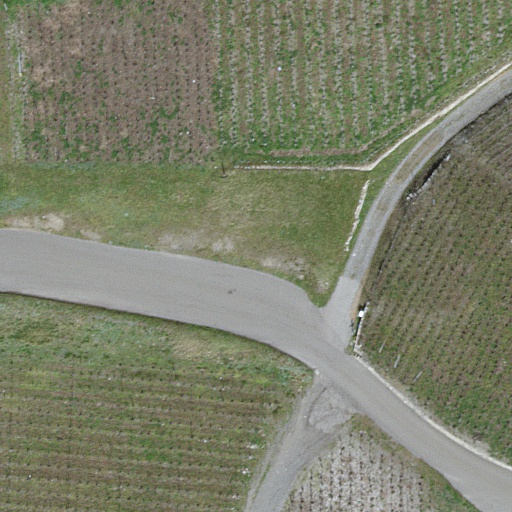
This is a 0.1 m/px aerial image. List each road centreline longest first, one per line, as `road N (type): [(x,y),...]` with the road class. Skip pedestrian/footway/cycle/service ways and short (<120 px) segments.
road 1 (unclassified): [(0,258),(268,308),(412,430),(511,493)]
road 2 (track): [(511,81),(435,133),(389,186),(345,290),(337,362),(313,430),(261,511)]
